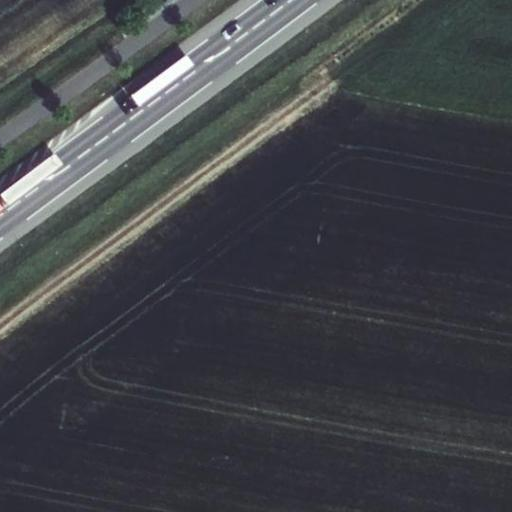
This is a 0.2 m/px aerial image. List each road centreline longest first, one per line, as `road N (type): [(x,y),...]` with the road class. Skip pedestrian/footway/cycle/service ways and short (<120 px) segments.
road 1 (track): [(0,329),(335,78)]
road 2 (primary): [(291,0),(0,217)]
